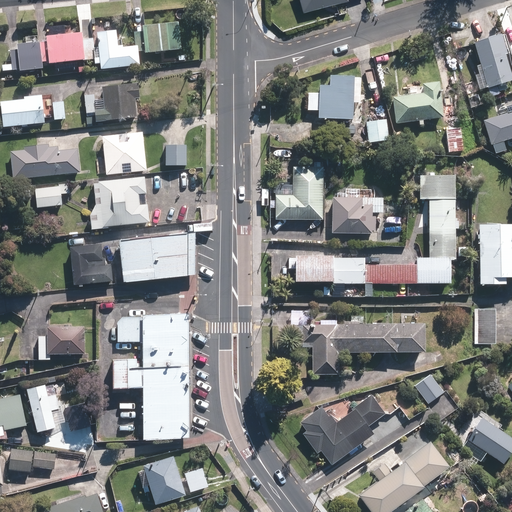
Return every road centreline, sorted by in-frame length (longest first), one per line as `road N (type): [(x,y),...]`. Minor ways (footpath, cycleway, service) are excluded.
road 1 (secondary): [(232,61),(233,399),(246,438),(298,511)]
road 2 (residential): [(471,0),(279,58),(232,61)]
